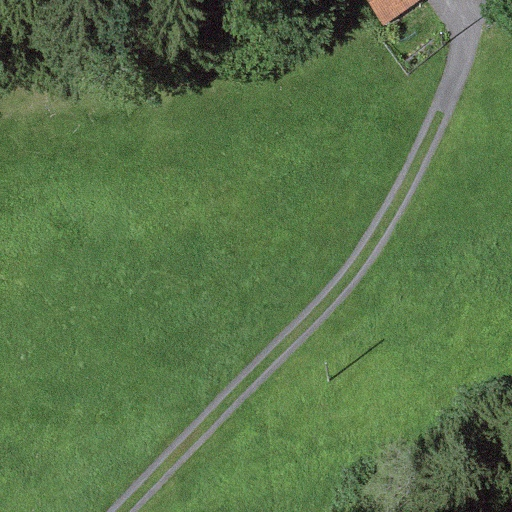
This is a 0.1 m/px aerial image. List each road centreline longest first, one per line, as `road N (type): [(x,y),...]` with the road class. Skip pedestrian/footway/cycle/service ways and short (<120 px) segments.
road 1 (track): [(128,511),(368,274),(456,111),(476,40),(463,10)]
road 2 (track): [(511,436),(390,511)]
